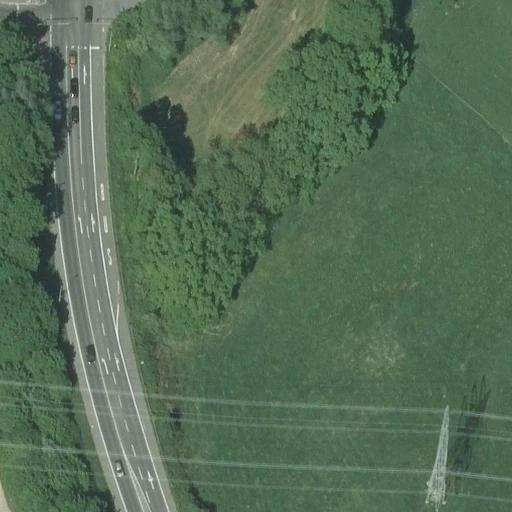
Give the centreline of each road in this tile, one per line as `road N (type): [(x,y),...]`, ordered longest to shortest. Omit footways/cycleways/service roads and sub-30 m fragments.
road 1 (primary): [(72,127),(90,295),(144,511)]
road 2 (primary): [(72,3),(72,127)]
